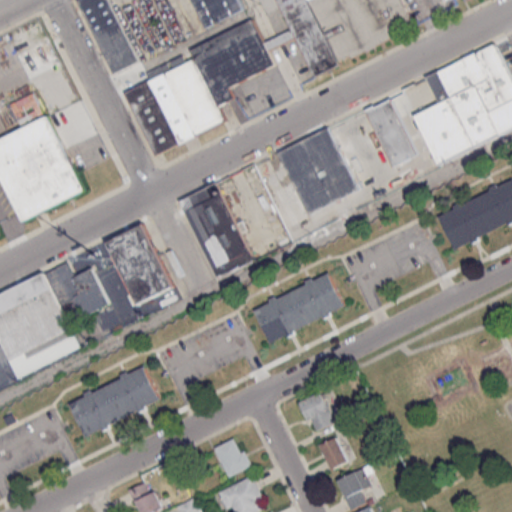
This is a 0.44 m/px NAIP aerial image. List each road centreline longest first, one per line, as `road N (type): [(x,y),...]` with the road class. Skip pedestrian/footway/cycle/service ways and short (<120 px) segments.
road 1 (residential): [(28,511),(511,265)]
road 2 (residential): [(150,193),(511,9)]
road 3 (residential): [(150,193),(51,0)]
road 4 (residential): [(0,270),(150,193)]
road 5 (residential): [(311,511),(254,398)]
